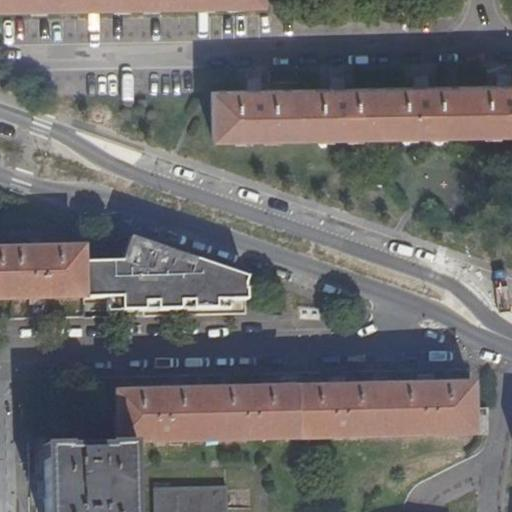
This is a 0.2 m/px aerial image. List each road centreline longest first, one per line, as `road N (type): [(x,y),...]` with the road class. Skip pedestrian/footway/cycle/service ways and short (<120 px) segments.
road 1 (residential): [(492,330),(443,281),(134,174),(0,112)]
road 2 (residential): [(0,178),(58,200),(109,201),(492,330)]
